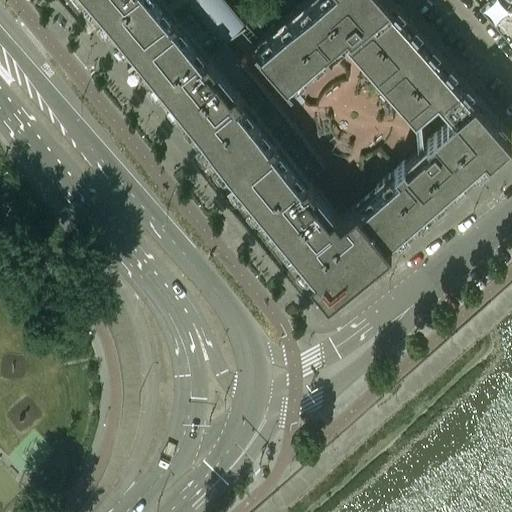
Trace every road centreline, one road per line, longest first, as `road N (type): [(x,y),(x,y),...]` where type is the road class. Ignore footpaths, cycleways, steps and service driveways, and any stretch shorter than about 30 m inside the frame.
road 1 (secondary): [(251,352),(220,296),(45,94),(0,55)]
road 2 (secondary): [(112,239),(143,339),(149,394),(137,454),(109,511)]
road 3 (residential): [(252,401),(294,406),(322,395),(380,345),(404,311)]
road 4 (secondary): [(0,92),(112,239)]
road 5 (residential): [(511,218),(404,311)]
road 6 (secondary): [(176,511),(231,453),(252,401)]
road 7 (secondary): [(182,332),(191,397),(177,455)]
road 8 (residential): [(404,311),(295,366)]
